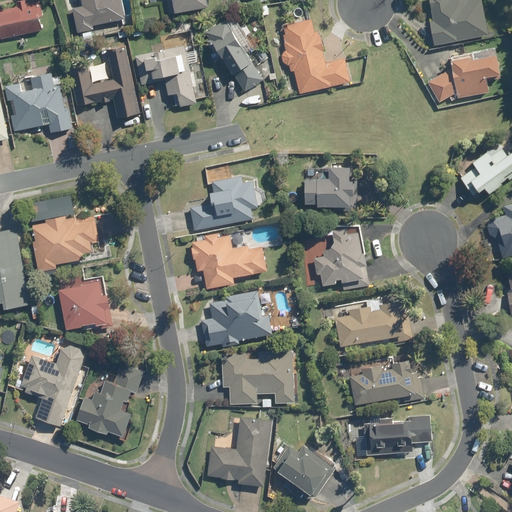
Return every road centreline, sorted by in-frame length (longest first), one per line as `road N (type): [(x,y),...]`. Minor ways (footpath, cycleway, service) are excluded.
road 1 (residential): [(154,497),(178,397),(134,155)]
road 2 (residential): [(435,239),(470,435),(451,474),(377,511)]
road 3 (residential): [(154,497),(0,441)]
road 4 (residential): [(3,184),(134,155)]
